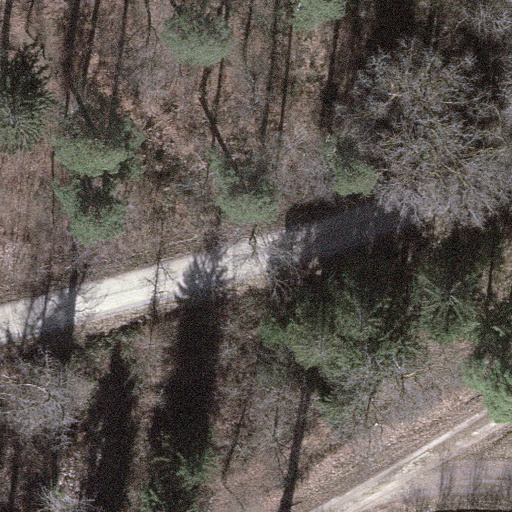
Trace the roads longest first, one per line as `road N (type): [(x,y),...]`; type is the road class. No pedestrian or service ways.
road 1 (track): [(0,321),(511,167)]
road 2 (track): [(333,511),(511,402)]
road 3 (track): [(380,478),(511,480)]
